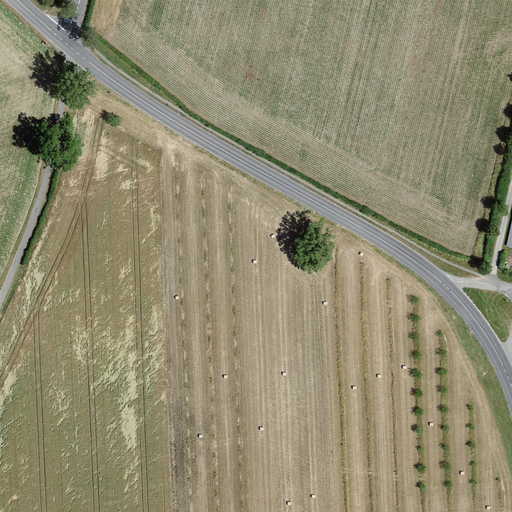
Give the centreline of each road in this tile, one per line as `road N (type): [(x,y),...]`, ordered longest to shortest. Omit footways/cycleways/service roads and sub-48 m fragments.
road 1 (tertiary): [(59,37),(189,131),(388,243),(443,283)]
road 2 (track): [(0,296),(53,156),(68,46)]
road 3 (tertiary): [(443,283),(475,318),(511,385)]
